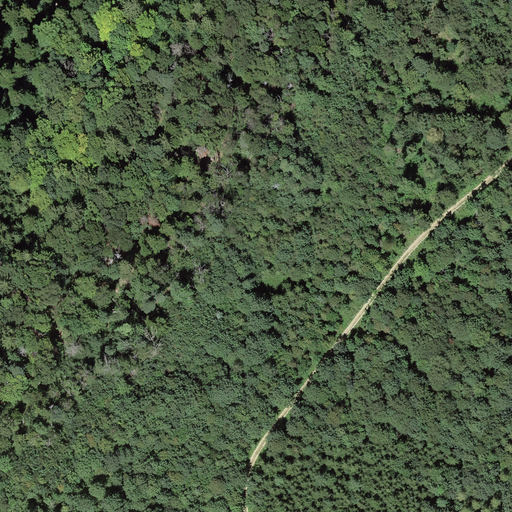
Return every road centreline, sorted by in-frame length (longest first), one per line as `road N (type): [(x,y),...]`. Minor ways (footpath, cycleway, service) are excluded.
road 1 (track): [(511,161),(401,259),(259,441),(244,475),(245,511)]
road 2 (track): [(0,147),(73,0)]
